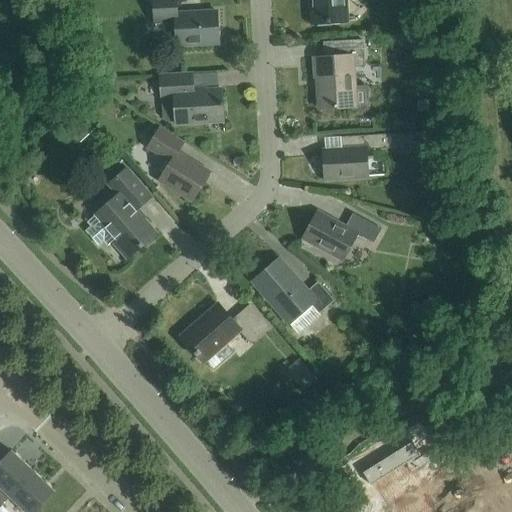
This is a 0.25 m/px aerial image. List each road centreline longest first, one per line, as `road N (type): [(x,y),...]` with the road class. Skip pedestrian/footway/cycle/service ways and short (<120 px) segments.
road 1 (residential): [(91,343),(250,206),(266,166),(261,0)]
road 2 (tertiary): [(242,511),(91,343)]
road 3 (residential): [(137,511),(12,395)]
road 4 (tertiary): [(91,343),(0,245)]
